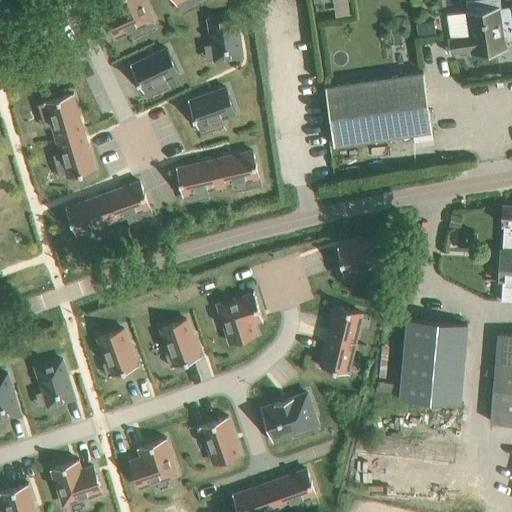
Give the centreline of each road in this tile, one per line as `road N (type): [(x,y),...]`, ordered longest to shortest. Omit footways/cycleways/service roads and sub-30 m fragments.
road 1 (unclassified): [(0,317),(266,227),(511,178)]
road 2 (residential): [(0,455),(262,368),(290,327),(274,261)]
road 3 (residential): [(70,0),(147,165)]
